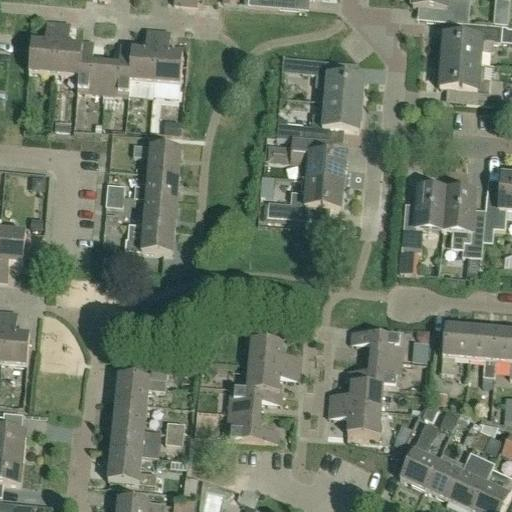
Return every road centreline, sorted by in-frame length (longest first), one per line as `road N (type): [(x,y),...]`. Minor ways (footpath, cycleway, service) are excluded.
road 1 (residential): [(389,144),(395,67),(352,15),(351,0)]
road 2 (residential): [(59,257),(65,169),(0,156)]
road 3 (residential): [(85,511),(92,374)]
road 4 (residential): [(511,149),(389,144)]
